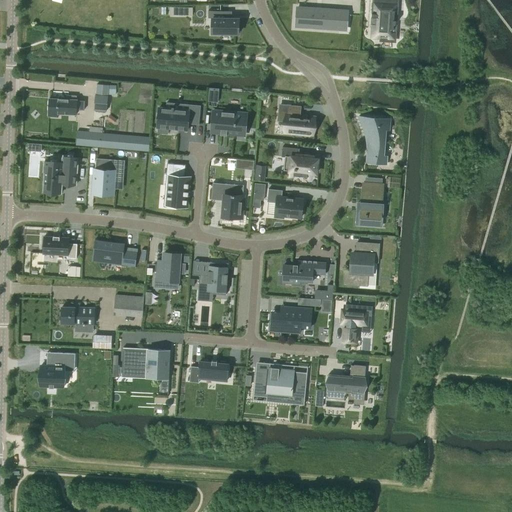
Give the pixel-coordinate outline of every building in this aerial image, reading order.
[(373,0),(373,11),(373,13),(373,14),(372,14),(372,17),(373,17),(373,24),(372,24),(372,25),(380,25),(380,28),(380,36),(380,38),(393,39),(394,25),(394,24),(395,24),(396,20),(395,20),(395,12),(397,13),(398,0),(373,0)] [(296,7),(295,25),(338,28),(339,10),(296,7)] [(239,18),(232,18),(232,11),(228,11),(208,11),(208,18),(212,18),(212,33),(238,34),(239,18)] [(94,93),(115,93),(115,85),(95,84),(94,93)] [(59,112),(77,113),(77,110),(77,100),(78,95),(72,94),(71,98),(50,97),(49,115),(58,116),(59,112)] [(94,94),(93,109),(105,110),(107,95),(102,94),(96,94),(94,94)] [(287,110),(283,109),(280,109),(278,120),(285,121),(284,132),(288,133),(313,135),(313,132),(314,120),(310,120),(310,119),(304,118),(304,119),(300,119),(301,106),(287,104),(287,110)] [(157,127),(187,130),(188,123),(199,124),(200,106),(189,105),(189,107),(185,107),(185,110),(159,108),(157,127)] [(243,128),(244,113),(213,110),(212,130),(221,131),(220,135),(221,135),(221,133),(226,133),(226,135),(227,135),(227,131),(234,132),(235,127),(243,128)] [(106,119),(113,124),(117,119),(110,115),(106,119)] [(389,130),(390,119),(359,116),(364,130),(365,132),(366,136),(367,140),(369,140),(368,154),(367,154),(366,163),(387,164),(387,156),(384,155),(384,149),(382,149),(384,129),(389,130)] [(149,150),(150,136),(77,130),(76,144),(149,150)] [(310,155),(309,155),(309,156),(305,155),(303,155),(299,155),(299,148),(283,146),(281,156),(285,157),(283,170),(294,171),(293,175),(308,177),(308,173),(316,174),(318,159),(314,159),(314,156),(310,156),(310,155)] [(45,172),(43,192),(61,193),(62,184),(63,184),(75,185),(76,185),(76,184),(77,179),(78,158),(64,157),(63,163),(44,162),(43,172),(45,172)] [(253,160),(225,157),(224,166),(252,169),(253,160)] [(93,191),(113,193),(113,187),(123,188),(125,160),(97,158),(96,168),(95,168),(93,191)] [(168,163),(166,186),(173,187),(171,205),(187,207),(190,177),(185,177),(173,176),(174,164),(168,163)] [(213,183),(212,189),(224,190),(223,200),(222,215),(230,216),(230,217),(242,218),(244,196),(243,196),(234,196),(235,194),(234,194),(235,184),(213,183)] [(263,200),(265,184),(255,183),(253,199),(263,200)] [(365,184),(364,189),(363,189),(362,200),(362,203),(360,203),(360,209),(358,208),(356,224),(375,226),(376,215),(382,216),(383,204),(381,204),(381,200),(382,200),(383,184),(365,183),(365,184)] [(268,202),(267,213),(275,214),(275,217),(283,218),(283,216),(301,217),(303,199),(282,197),(283,190),(268,189),(267,201),(268,202)] [(76,258),(77,244),(68,243),(68,238),(59,238),(60,236),(59,236),(59,238),(56,238),(54,238),(54,236),(53,236),(53,237),(44,237),(43,253),(67,254),(67,258),(76,258)] [(92,259),(92,261),(93,261),(93,260),(121,263),(120,265),(135,267),(135,266),(137,252),(138,249),(137,248),(137,251),(124,250),(124,247),(124,244),(125,244),(125,243),(116,242),(113,242),(95,240),(94,252),(95,252),(94,259),(92,259)] [(357,242),(356,253),(354,253),(354,255),(352,255),(351,271),(345,270),(345,271),(346,271),(345,284),(360,285),(360,284),(367,285),(368,273),(372,273),(373,262),(378,262),(379,244),(357,242)] [(157,264),(156,280),(178,281),(180,254),(164,252),(163,264),(157,264)] [(299,261),(299,266),(284,265),(283,283),(298,284),(299,281),(308,282),(308,274),(324,275),(325,262),(299,261)] [(200,274),(199,289),(211,290),(211,293),(226,294),(229,263),(210,262),(209,275),(200,274)] [(332,286),(328,285),(328,292),(316,291),(316,297),(331,298),(332,286)] [(115,294),(114,315),(143,317),(144,297),(115,294)] [(331,300),(322,299),(321,311),(331,312),(331,300)] [(346,304),(345,310),(342,310),(341,323),(343,324),(346,324),(345,342),(356,343),(358,329),(355,329),(355,325),(366,325),(367,314),(372,314),(372,306),(346,304)] [(94,322),(95,307),(62,305),(62,321),(94,322)] [(291,306),(292,306),(291,311),(290,311),(290,313),(285,312),(285,315),(272,314),(271,325),(280,326),(279,331),(294,332),(294,327),(310,328),(312,307),(291,306)] [(146,313),(145,324),(155,325),(155,313),(146,313)] [(112,335),(93,334),(93,347),(111,348),(112,335)] [(123,347),(122,369),(134,370),(134,372),(147,373),(147,375),(147,376),(169,377),(170,351),(169,360),(149,359),(149,351),(124,349),(124,347),(123,347)] [(75,353),(57,352),(57,366),(47,366),(41,366),(40,385),(49,386),(49,388),(50,388),(50,386),(53,386),(53,388),(54,388),(54,386),(64,387),(64,371),(65,362),(75,363),(75,353)] [(191,366),(189,382),(199,382),(199,378),(208,379),(208,374),(217,375),(216,380),(227,381),(228,363),(217,362),(217,361),(216,362),(212,362),(212,360),(212,361),(200,360),(200,367),(191,366)] [(362,403),(366,366),(351,365),(350,376),(328,374),(326,398),(345,399),(345,392),(349,393),(349,402),(362,403)] [(256,371),(254,393),(254,392),(267,394),(267,395),(279,397),(279,395),(292,396),(292,394),(305,395),(307,372),(294,371),(294,369),(286,368),(281,368),(281,367),(281,368),(270,367),(270,366),(269,366),(269,373),(256,372),(256,371)] [(315,406),(323,406),(324,390),(316,390),(315,406)]
